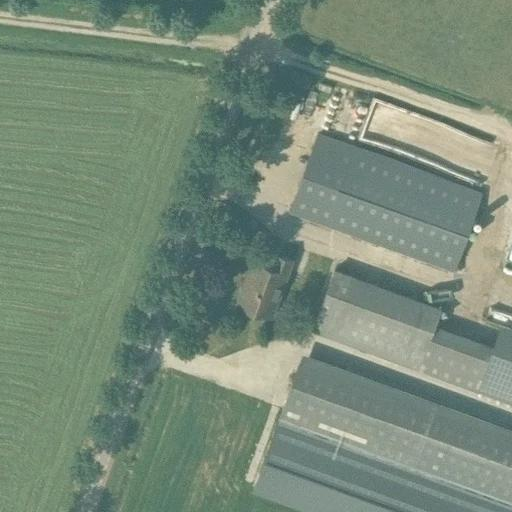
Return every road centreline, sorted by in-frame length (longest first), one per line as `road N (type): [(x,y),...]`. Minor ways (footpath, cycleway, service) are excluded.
road 1 (tertiary): [(83,511),(264,0)]
road 2 (track): [(511,137),(248,42)]
road 3 (track): [(0,11),(248,42)]
